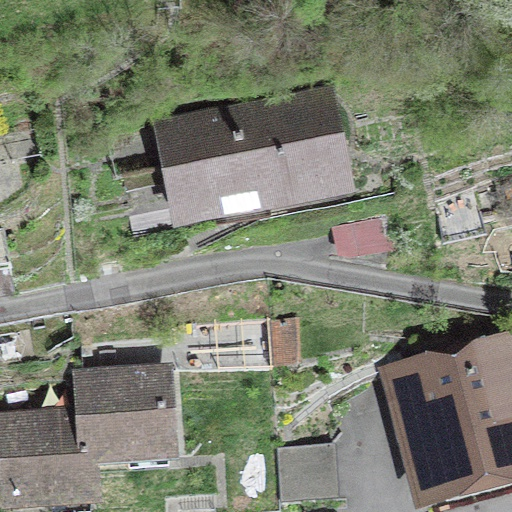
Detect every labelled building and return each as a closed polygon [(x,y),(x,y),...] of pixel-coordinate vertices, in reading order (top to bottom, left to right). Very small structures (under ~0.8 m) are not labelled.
[(321,101),(169,130),(183,205),(262,189),(265,205),(323,194),(317,166),(333,163),(321,101)] [(162,170),(136,171),(138,213),(164,212),(162,170)] [(511,343),(511,338),(393,368),(426,496),(511,473),(511,343)] [(85,418),(91,497),(91,499),(93,499),(90,462),(130,459),(130,457),(168,454),(169,456),(170,456),(165,375),(83,380),(85,418)] [(91,497),(85,418),(4,423),(10,504),(53,502),(52,499),(91,497)] [(218,508),(279,504),(275,445),(214,449),(218,508)] [(334,445),(277,449),(281,504),(338,500),(334,445)]
